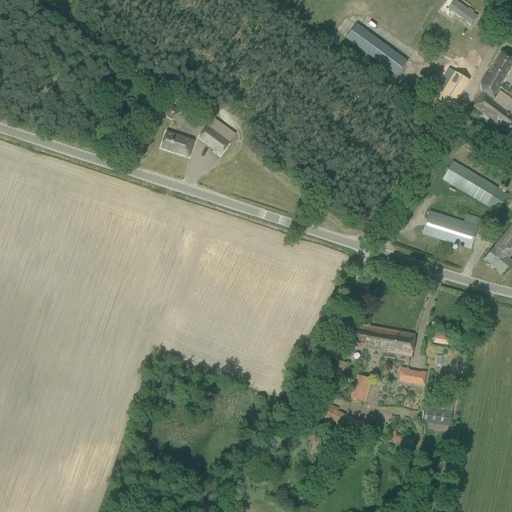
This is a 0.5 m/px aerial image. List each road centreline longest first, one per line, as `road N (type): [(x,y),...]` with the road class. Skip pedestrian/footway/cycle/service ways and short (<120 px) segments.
road 1 (track): [(221,511),(511,19)]
road 2 (tertiary): [(511,294),(0,124)]
